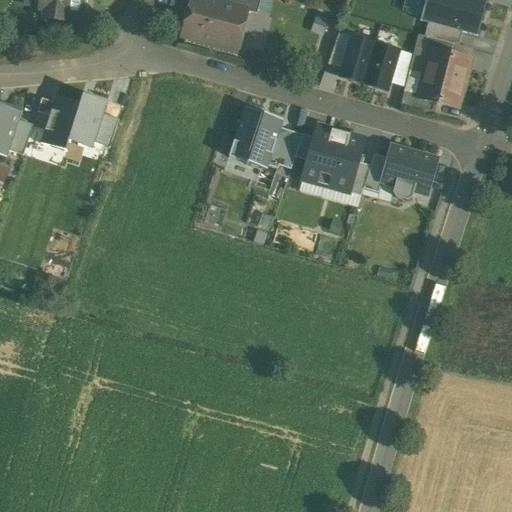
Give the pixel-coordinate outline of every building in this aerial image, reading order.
[(39,0),(39,10),(44,10),(43,19),(64,21),(65,12),(79,14),(80,0),(39,0)] [(228,6),(205,0),(192,0),(182,37),(231,50),(237,27),(241,28),(245,12),(246,11),(228,6)] [(229,0),(228,6),(246,11),(245,12),(256,15),(260,0),(229,0)] [(460,32),(479,37),(488,2),(481,0),(425,0),(420,22),(423,23),(428,24),(460,32)] [(428,24),(424,38),(426,38),(453,45),(457,46),(460,32),(428,24)] [(376,45),(351,37),(338,79),(363,87),(376,45)] [(453,45),(426,38),(423,51),(430,53),(430,52),(450,57),(453,45)] [(401,52),(376,45),(363,87),(388,94),(401,52)] [(450,57),(430,52),(430,53),(424,75),(463,85),(465,76),(466,75),(469,62),(450,57)] [(463,85),(424,75),(418,97),(418,98),(437,103),(457,108),(461,95),(460,94),(463,85)] [(418,97),(403,93),(400,106),(434,115),(437,103),(418,98),(418,97)] [(41,144),(65,152),(68,143),(92,150),(94,144),(103,116),(107,104),(82,96),(79,105),(56,98),(41,144)] [(20,114),(0,107),(0,158),(5,161),(8,152),(17,126),(20,114)] [(280,130),(282,122),(244,110),(229,159),(267,171),(269,164),(280,130)] [(94,144),(109,149),(119,121),(103,116),(94,144)] [(17,126),(8,152),(23,157),(28,143),(32,131),(17,126)] [(308,162),(302,180),(348,194),(357,163),(364,142),(318,128),(314,140),(308,162)] [(295,158),(302,137),(280,130),(269,164),(291,171),(295,158)] [(295,158),(308,162),(314,140),(302,137),(295,158)] [(437,163),(392,149),(389,161),(382,183),(395,186),(393,195),(395,199),(408,203),(412,200),(414,192),(427,196),(437,163)] [(389,161),(374,157),(371,167),(364,190),(379,195),(382,183),(389,161)] [(371,167),(357,163),(348,194),(362,198),(364,190),(371,167)]
